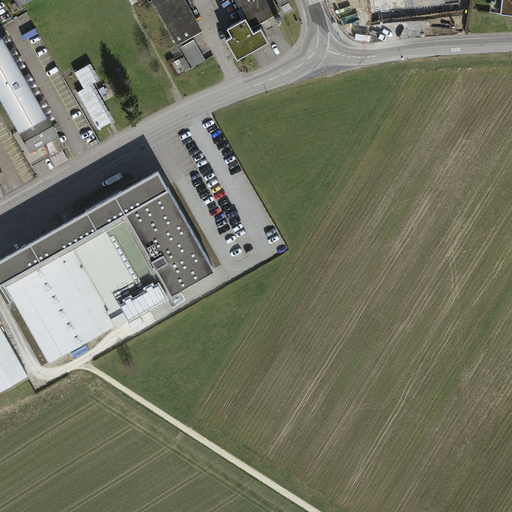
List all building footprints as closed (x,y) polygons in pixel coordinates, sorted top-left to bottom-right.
[(153,0),(180,46),(205,32),(186,0),(153,0)] [(233,37),(227,40),(238,59),(269,42),(261,28),(254,32),(252,28),(279,13),(271,0),(235,0),(246,18),(228,28),(233,37)] [(511,0),(495,0),(494,17),(511,19),(511,0)] [(0,38),(0,96),(31,152),(58,138),(3,37),(0,38)] [(183,45),(194,65),(208,58),(196,37),(183,45)] [(77,93),(98,130),(114,121),(93,83),(99,80),(91,65),(75,73),(84,89),(77,93)] [(59,140),(47,146),(50,158),(56,168),(69,161),(62,151),(65,149),(59,140)] [(160,170),(0,259),(0,277),(48,363),(215,269),(160,170)] [(0,325),(0,389),(28,374),(0,325)]
